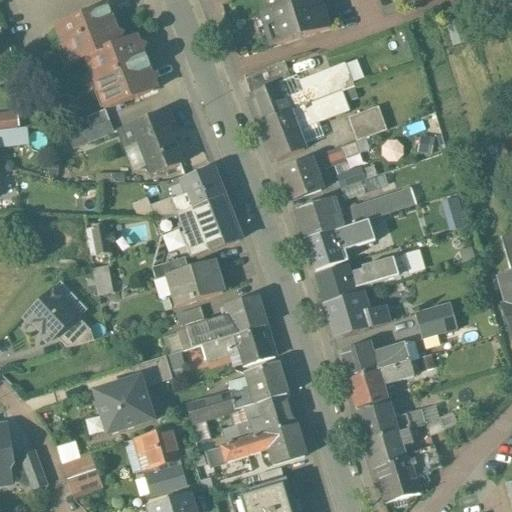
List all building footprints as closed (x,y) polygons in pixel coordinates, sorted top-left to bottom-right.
[(319,0),(264,0),(269,14),(260,17),(270,48),(329,30),(327,25),(329,22),(327,16),(324,15),(319,0)] [(119,45),(109,20),(110,19),(111,18),(108,10),(107,10),(105,10),(104,8),(58,27),(73,65),(88,60),(108,110),(154,92),(147,73),(150,72),(150,71),(145,58),(144,57),(141,59),(134,39),(119,45)] [(9,53),(0,53),(0,67),(10,66),(9,53)] [(284,62),(245,77),(251,95),(278,84),(279,85),(291,80),(284,62)] [(344,65),(299,83),(303,93),(284,100),(290,113),(326,99),(342,93),(354,89),(344,65)] [(278,84),(251,95),(262,124),(290,113),(284,100),(279,85),(278,84)] [(354,89),(342,93),(346,103),(358,99),(354,89)] [(342,93),(326,99),(334,118),(349,112),(346,103),(342,93)] [(326,99),(290,113),(297,132),(334,118),(326,99)] [(378,109),(348,120),(357,144),(387,132),(378,109)] [(167,113),(118,132),(125,150),(139,144),(152,177),(181,166),(166,128),(172,126),(167,113)] [(290,113),(262,124),(277,162),(305,150),(297,132),(290,113)] [(16,116),(0,117),(0,131),(17,129),(16,116)] [(109,123),(68,139),(73,151),(114,135),(109,123)] [(25,131),(0,133),(0,147),(27,145),(25,131)] [(340,150),(309,161),(315,176),(345,164),(340,150)] [(507,158),(484,165),(489,182),(511,175),(507,158)] [(309,161),(280,172),(291,204),(321,193),(315,176),(309,161)] [(356,172),(338,178),(342,191),(361,185),(356,172)] [(212,174),(181,186),(187,200),(192,211),(222,199),(212,174)] [(361,185),(342,191),(346,203),(383,190),(379,179),(361,185)] [(329,217),(329,218),(334,233),(375,220),(409,209),(404,193),(329,217)] [(440,201),(449,232),(468,227),(459,196),(440,201)] [(192,211),(176,216),(179,224),(184,235),(181,237),(190,260),(208,253),(208,254),(232,244),(231,243),(234,233),(236,232),(223,199),(222,200),(222,199),(192,211)] [(187,200),(173,206),(176,216),(192,211),(187,200)] [(172,201),(158,206),(162,217),(176,216),(173,206),(172,201)] [(325,203),(294,212),(303,242),(304,242),(334,233),(329,218),(329,217),(325,203)] [(158,206),(151,208),(154,217),(162,217),(158,206)] [(162,217),(154,217),(153,217),(159,232),(179,224),(176,216),(162,217)] [(375,220),(334,233),(337,245),(340,244),(341,248),(361,241),(360,240),(379,233),(375,220)] [(91,254),(113,253),(111,226),(89,227),(91,254)] [(334,233),(304,242),(314,273),(343,264),(337,245),(334,233)] [(344,269),(315,278),(323,307),(358,296),(357,291),(409,276),(403,257),(361,269),(361,272),(347,276),(344,269)] [(184,259),(151,270),(155,282),(167,278),(188,272),(184,259)] [(188,272),(167,278),(177,308),(222,294),(216,275),(215,275),(212,267),(214,266),(213,264),(188,272)] [(107,271),(94,274),(99,298),(112,295),(107,271)] [(511,275),(498,280),(505,306),(502,307),(511,341),(511,340),(511,275)] [(52,291),(24,318),(48,344),(55,337),(73,320),(72,319),(62,309),(63,303),(52,291)] [(256,296),(221,308),(224,318),(179,333),(184,352),(201,347),(265,327),(256,296)] [(358,296),(323,307),(334,341),(368,330),(363,312),(358,296)] [(201,309),(178,316),(181,327),(205,320),(201,309)] [(439,309),(414,316),(418,328),(443,321),(439,309)] [(383,310),(367,314),(363,312),(368,330),(388,324),(383,310)] [(90,332),(78,319),(72,319),(73,320),(55,337),(67,350),(93,342),(90,332)] [(443,321),(418,328),(422,341),(446,334),(443,321)] [(265,327),(201,347),(206,363),(230,356),(229,351),(236,349),(242,367),(274,358),(265,327)] [(367,346),(338,354),(347,383),(376,374),(371,357),(367,346)] [(404,347),(371,357),(376,374),(409,364),(404,347)] [(165,358),(131,369),(135,382),(139,380),(143,390),(172,381),(165,358)] [(425,361),(417,363),(420,373),(428,371),(425,361)] [(409,364),(376,374),(380,388),(413,378),(409,364)] [(250,393),(231,398),(231,397),(187,409),(192,425),(255,407),(286,397),(277,366),(245,376),(250,393)] [(376,374),(347,383),(356,412),(385,403),(380,388),(376,374)] [(135,382),(94,394),(107,437),(153,423),(143,390),(139,380),(135,382)] [(418,396),(410,398),(412,405),(421,403),(418,396)] [(286,397),(255,407),(261,427),(264,437),(295,427),(294,427),(295,427),(286,397)] [(386,407),(357,415),(366,444),(394,435),(390,422),(386,407)] [(416,414),(403,418),(407,432),(420,428),(416,414)] [(403,418),(390,422),(394,435),(407,432),(403,418)] [(437,421),(426,426),(431,437),(442,432),(437,421)] [(251,424),(235,428),(240,444),(255,439),(252,428),(251,424)] [(233,446),(220,450),(225,465),(268,452),(273,467),(304,458),(295,427),(264,437),(255,439),(240,444),(233,446)] [(261,427),(254,429),(254,428),(252,428),(255,439),(264,437),(261,427)] [(240,444),(235,428),(228,430),(233,446),(240,444)] [(0,472),(7,471),(11,465),(6,429),(0,429),(0,472)] [(168,432),(134,442),(138,457),(147,455),(152,471),(177,464),(168,432)] [(407,432),(394,435),(398,447),(403,446),(404,448),(411,445),(407,432)] [(394,435),(366,444),(374,472),(403,463),(398,447),(394,435)] [(62,464),(81,459),(76,442),(58,447),(62,464)] [(434,449),(422,452),(429,473),(440,470),(434,449)] [(220,450),(204,454),(209,470),(225,465),(220,450)] [(422,452),(402,459),(403,463),(409,461),(415,480),(430,476),(429,473),(422,452)] [(46,487),(34,453),(19,458),(32,493),(46,487)] [(403,463),(374,472),(385,506),(420,496),(415,480),(409,461),(403,463)] [(95,469),(66,480),(73,500),(102,489),(95,469)] [(297,511),(288,481),(247,494),(252,511),(297,511)] [(151,505),(152,511),(198,511),(193,493),(151,505)]
